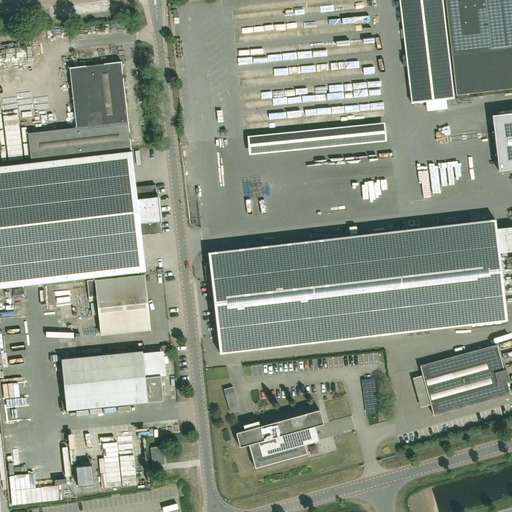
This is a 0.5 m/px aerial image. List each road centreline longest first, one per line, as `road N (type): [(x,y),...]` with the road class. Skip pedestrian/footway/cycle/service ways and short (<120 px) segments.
road 1 (tertiary): [(212,511),(152,0)]
road 2 (unknown): [(481,203),(181,245)]
road 3 (tertiary): [(377,482),(511,444)]
road 4 (unknown): [(404,126),(392,99),(381,1)]
road 5 (unknown): [(481,203),(471,158),(404,126)]
